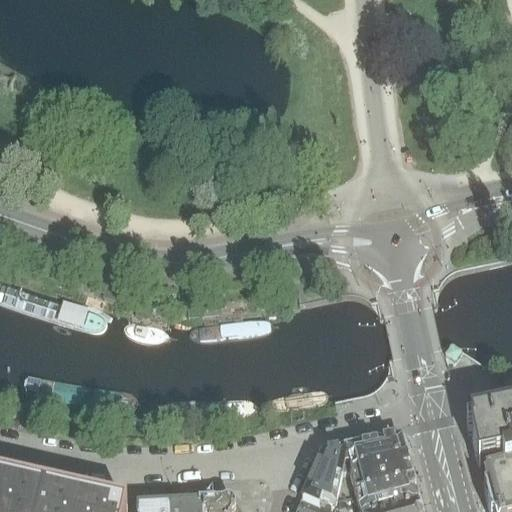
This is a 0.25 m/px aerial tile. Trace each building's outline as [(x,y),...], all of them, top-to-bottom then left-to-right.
[(0,285),(0,310),(104,342),(111,319),(0,285)] [(108,287),(103,302),(115,306),(119,291),(108,287)] [(196,307),(195,296),(173,298),(173,309),(196,307)] [(202,308),(187,309),(189,323),(203,321),(202,308)] [(273,318),(187,331),(189,346),(275,333),(273,318)] [(119,326),(117,339),(175,347),(177,334),(119,326)] [(511,338),(502,340),(506,364),(511,362),(511,338)] [(458,363),(462,357),(450,349),(445,357),(444,358),(456,366),(458,363)] [(24,376),(19,400),(137,424),(142,401),(24,376)] [(322,389),(267,405),(271,417),(326,401),(322,389)] [(156,404),(156,422),(243,422),(243,404),(156,404)] [(511,511),(511,421),(471,430),(473,439),(471,440),(478,473),(483,472),(486,485),(483,486),(490,511),(511,511)] [(169,443),(182,442),(181,434),(181,432),(168,433),(169,443)] [(348,456),(347,461),(344,472),(350,471),(351,477),(349,478),(350,479),(406,465),(405,462),(400,445),(348,456)] [(302,507),(313,511),(326,511),(328,510),(333,511),(335,511),(344,472),(347,461),(348,456),(321,461),(302,507)] [(406,465),(350,479),(356,501),(412,487),(406,465)] [(0,511),(115,511),(0,486),(0,511)] [(415,499),(412,487),(356,501),(358,511),(407,511),(418,509),(415,499)]
